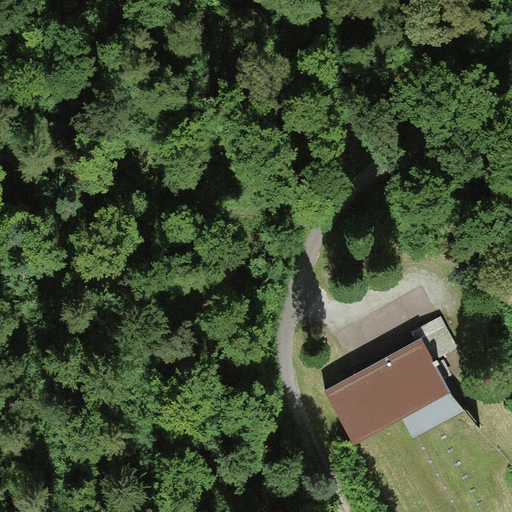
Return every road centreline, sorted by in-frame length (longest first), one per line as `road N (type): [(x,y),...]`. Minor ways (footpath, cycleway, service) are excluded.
road 1 (track): [(511,108),(429,131),(379,158),(319,229),(296,282),(285,328),(290,364),(348,511)]
road 2 (track): [(319,229),(291,231),(72,168),(0,173)]
